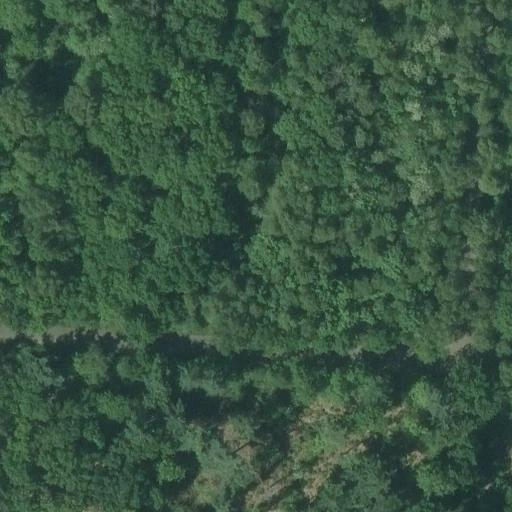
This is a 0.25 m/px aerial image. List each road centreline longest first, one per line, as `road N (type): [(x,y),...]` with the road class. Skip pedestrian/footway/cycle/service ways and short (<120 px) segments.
road 1 (unclassified): [(0,334),(454,360)]
road 2 (unclassified): [(454,360),(463,328),(485,0)]
